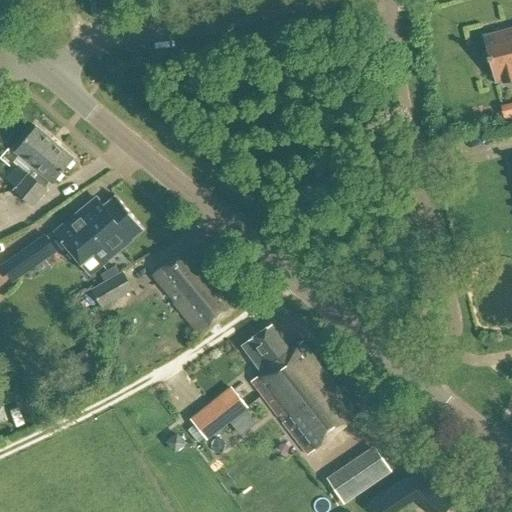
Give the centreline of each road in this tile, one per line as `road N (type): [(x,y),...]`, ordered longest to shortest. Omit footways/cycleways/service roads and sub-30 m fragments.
road 1 (tertiary): [(424,386),(54,79)]
road 2 (residential): [(424,386),(446,349),(453,311),(412,152),(385,0)]
road 3 (track): [(0,454),(198,350),(289,278)]
road 4 (residential): [(54,79),(103,37),(299,0)]
